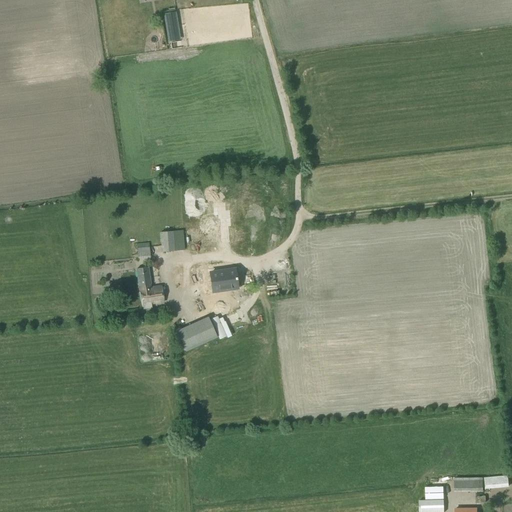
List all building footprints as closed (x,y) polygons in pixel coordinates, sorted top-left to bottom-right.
[(112,0),(115,16),(131,13),(128,0),(112,0)] [(106,18),(107,27),(131,24),(130,15),(106,18)] [(135,194),(124,196),(126,207),(137,205),(135,194)] [(156,208),(149,208),(150,224),(157,224),(156,208)] [(137,218),(136,226),(145,226),(145,218),(137,218)] [(173,232),(160,233),(161,252),(175,252),(173,232)] [(292,243),(296,251),(303,247),(299,239),(292,243)] [(150,260),(149,247),(149,242),(140,243),(137,243),(137,248),(138,257),(138,261),(150,260)] [(169,260),(169,285),(187,285),(186,260),(169,260)] [(147,268),(135,270),(138,287),(143,310),(151,309),(150,305),(163,303),(160,287),(149,289),(149,286),(150,285),(147,268)] [(234,288),(231,270),(207,274),(210,292),(234,288)] [(231,304),(173,325),(181,347),(239,327),(231,304)] [(507,476),(483,478),(484,489),(508,487),(507,476)] [(430,488),(425,488),(425,500),(434,500),(444,500),(444,488),(445,488),(445,478),(430,478),(430,488)] [(453,479),(453,493),(483,493),(483,478),(453,479)] [(443,511),(443,500),(434,500),(425,500),(418,500),(418,511),(443,511)]
